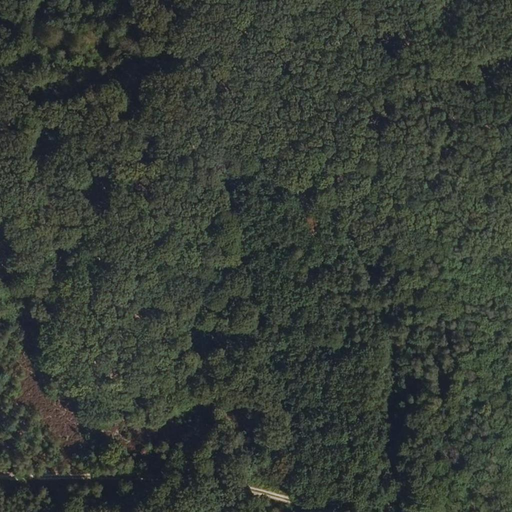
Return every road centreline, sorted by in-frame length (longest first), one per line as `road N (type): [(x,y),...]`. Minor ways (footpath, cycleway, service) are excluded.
road 1 (track): [(173,0),(293,494),(350,511)]
road 2 (track): [(298,511),(293,494),(175,471),(0,477)]
